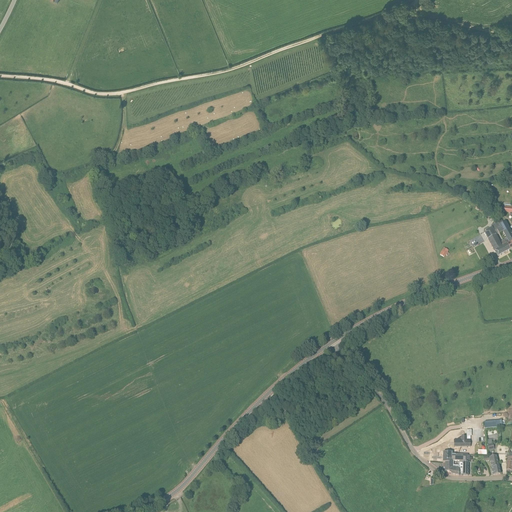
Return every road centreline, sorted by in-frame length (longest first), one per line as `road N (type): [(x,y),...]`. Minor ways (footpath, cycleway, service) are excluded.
road 1 (track): [(122,92),(224,71),(386,15),(511,34)]
road 2 (secondary): [(140,511),(178,489),(265,395),(331,342)]
road 3 (unclassified): [(511,478),(453,478),(420,459),(380,394),(331,342)]
road 4 (secondary): [(331,342),(404,302),(511,262)]
road 5 (track): [(0,75),(122,92)]
